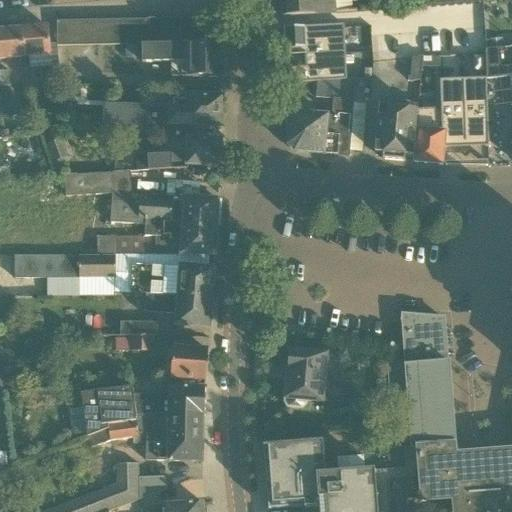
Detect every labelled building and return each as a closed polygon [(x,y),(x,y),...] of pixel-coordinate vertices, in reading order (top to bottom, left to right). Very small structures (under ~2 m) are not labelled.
[(282,0),(283,16),(336,13),(335,0),(282,0)] [(194,18),(194,44),(208,44),(207,18),(207,17),(194,18)] [(207,18),(208,44),(222,44),(221,17),(220,17),(220,18),(207,18)] [(144,19),(145,45),(158,45),(157,19),(157,18),(144,18),(144,19)] [(169,18),(169,19),(170,45),(183,44),(182,19),(182,18),(169,18)] [(182,19),(183,44),(194,44),(194,18),(182,19)] [(132,45),(141,45),(145,45),(144,19),(132,20),(132,45)] [(169,19),(157,19),(158,45),(170,45),(169,19)] [(94,20),(82,21),(82,46),(95,46),(94,20)] [(95,46),(107,45),(107,20),(94,20),(95,46)] [(119,20),(107,20),(107,45),(120,45),(119,20)] [(132,20),(119,20),(120,45),(132,45),(132,20)] [(56,21),(57,26),(57,46),(70,46),(69,21),(56,21)] [(82,21),(69,21),(70,46),(82,46),(82,21)] [(21,29),(23,57),(50,55),(47,27),(21,29)] [(339,27),(280,31),(281,53),(285,52),(286,57),(338,54),(337,43),(340,43),(339,27)] [(21,29),(0,30),(0,59),(23,57),(21,29)] [(141,45),(141,49),(142,62),(160,62),(160,76),(171,76),(171,77),(189,77),(223,77),(223,74),(222,74),(222,47),(222,44),(208,44),(194,44),(183,44),(170,45),(158,45),(145,45),(141,45)] [(511,65),(502,67),(500,53),(506,52),(505,48),(486,49),(488,79),(510,76),(511,88),(511,65)] [(286,57),(281,57),(282,72),(286,72),(286,79),(287,79),(287,83),(287,85),(343,82),(342,80),(339,80),(339,70),(342,70),(341,54),(338,54),(286,57)] [(420,80),(420,71),(422,56),(412,58),(409,82),(420,80)] [(51,67),(41,68),(42,84),(52,83),(51,67)] [(0,71),(0,87),(10,86),(9,71),(0,71)] [(485,79),(462,80),(465,144),(488,143),(485,79)] [(462,80),(439,81),(440,105),(441,132),(443,132),(444,145),(465,144),(462,80)] [(348,156),(348,153),(353,103),(355,84),(334,83),(324,84),(323,99),(335,100),(333,118),(288,113),(288,115),(289,115),(289,119),(288,119),(287,122),(287,127),(288,129),(289,142),(287,145),(290,146),(294,150),(295,153),(298,152),(348,156)] [(222,127),(223,97),(187,95),(186,110),(128,107),(127,123),(222,127)] [(415,130),(413,157),(415,157),(414,162),(442,165),(444,145),(443,132),(441,132),(440,105),(417,109),(417,110),(415,130)] [(413,157),(415,130),(417,110),(379,107),(375,153),(383,154),(382,159),(404,161),(405,156),(413,157)] [(188,128),(167,127),(167,138),(188,139),(188,128)] [(183,154),(148,156),(136,157),(137,172),(188,168),(188,166),(220,167),(221,140),(188,140),(187,155),(183,154)] [(111,173),(64,176),(66,197),(112,194),(111,173)] [(94,223),(145,225),(145,226),(216,230),(218,200),(159,197),(115,194),(94,209),(94,223)] [(216,230),(145,226),(145,225),(94,223),(91,256),(111,256),(121,256),(177,256),(177,253),(214,255),(216,230)] [(115,279),(115,257),(77,256),(15,256),(15,278),(115,279)] [(212,296),(214,269),(180,266),(180,268),(132,264),(130,293),(146,294),(145,296),(212,296)] [(174,326),(208,328),(209,328),(212,296),(145,296),(144,312),(175,314),(174,326)] [(407,385),(386,387),(389,421),(410,419),(410,428),(410,431),(410,430),(412,448),(412,449),(417,448),(419,469),(421,496),(418,496),(419,502),(453,500),(453,511),(511,511),(511,450),(455,455),(448,362),(447,363),(443,319),(402,316),(401,322),(404,362),(407,385)] [(132,336),(156,336),(157,323),(121,322),(121,336),(132,336)] [(151,352),(172,354),(171,378),(205,381),(207,351),(188,349),(188,345),(169,343),(169,336),(156,336),(132,336),(132,340),(116,340),(116,351),(151,352)] [(324,374),(327,354),(289,351),(284,403),(287,407),(301,409),(304,404),(305,400),(350,405),(352,385),(328,383),(329,374),(324,374)] [(407,385),(404,362),(385,364),(386,387),(407,385)] [(170,387),(169,396),(144,395),(133,396),(131,388),(97,392),(82,394),(83,405),(86,438),(87,439),(147,416),(169,417),(169,414),(202,416),(204,416),(205,388),(170,387)] [(169,417),(147,416),(146,461),(201,462),(202,416),(169,414),(169,417)] [(412,449),(412,448),(404,449),(406,469),(324,475),(324,476),(318,477),(316,460),(324,460),(322,442),(305,443),(305,444),(300,444),(300,451),(286,452),(286,445),(281,446),(280,445),(263,446),(268,510),(291,508),(290,500),(304,499),(305,510),(319,509),(319,511),(390,511),(387,479),(413,477),(413,470),(419,469),(417,448),(412,449)] [(108,511),(168,488),(164,477),(139,478),(139,461),(117,462),(117,485),(98,491),(44,511),(108,511)] [(203,511),(203,503),(154,506),(154,511),(203,511)]
